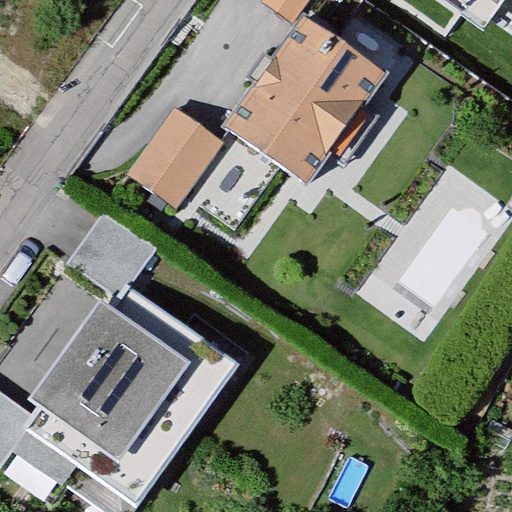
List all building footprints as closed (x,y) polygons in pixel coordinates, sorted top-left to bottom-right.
[(393,88),(311,27),(229,138),(312,198),(393,88)] [(230,154),(181,118),(132,185),(181,221),(230,154)] [(155,252),(101,216),(67,268),(121,303),(155,252)] [(0,377),(20,392),(96,290),(67,269),(0,359),(0,377)] [(188,364),(98,301),(27,401),(117,464),(188,364)] [(35,415),(0,393),(0,466),(1,467),(35,415)]
